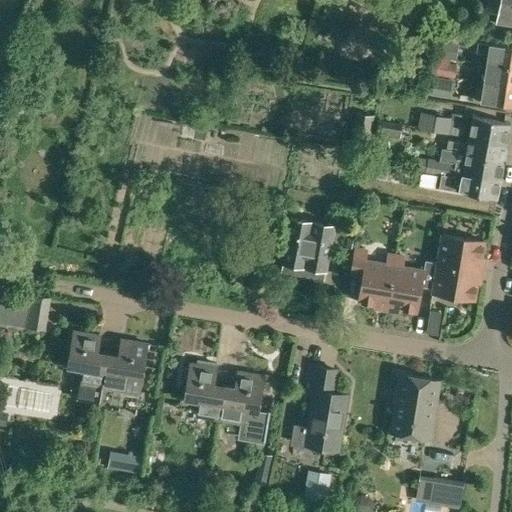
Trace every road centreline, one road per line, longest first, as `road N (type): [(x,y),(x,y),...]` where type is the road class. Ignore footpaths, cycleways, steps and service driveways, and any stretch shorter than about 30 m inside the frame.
road 1 (residential): [(484,361),(0,279)]
road 2 (residential): [(511,190),(484,361)]
road 3 (residential): [(507,365),(497,511)]
